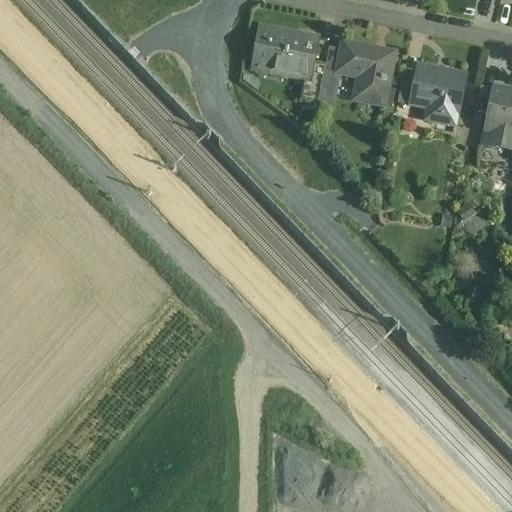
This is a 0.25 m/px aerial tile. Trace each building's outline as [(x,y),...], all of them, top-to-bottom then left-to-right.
[(319,42),(272,32),(266,67),(285,71),(284,78),(303,82),(309,83),(311,83),(314,66),(319,42)] [(396,56),(343,45),(341,52),(337,76),(341,77),(359,81),(354,103),(385,110),(396,56)] [(341,52),(330,50),(326,68),(325,74),(337,76),(341,52)] [(326,68),(314,66),(311,83),(309,83),(308,90),(321,93),(325,74),(326,68)] [(466,78),(419,69),(417,79),(411,108),(428,112),(426,123),(456,129),(458,118),(466,78)] [(337,76),(325,74),(321,93),(318,109),(334,112),(341,77),(337,76)] [(417,79),(404,76),(398,106),(411,108),(417,79)] [(321,93),(308,90),(309,83),(303,82),(298,105),(318,109),(321,93)] [(494,93),(481,90),(476,114),(489,116),(494,93)] [(511,95),(494,92),(494,93),(489,116),(483,145),(489,146),(493,150),(509,153),(511,152),(511,95)]
